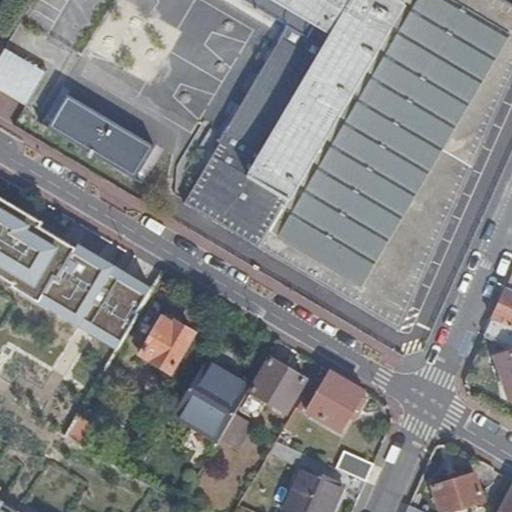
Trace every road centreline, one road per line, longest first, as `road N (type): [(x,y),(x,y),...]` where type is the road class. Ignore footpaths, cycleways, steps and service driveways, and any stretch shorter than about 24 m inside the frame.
road 1 (residential): [(0,148),(431,401)]
road 2 (residential): [(511,219),(431,401)]
road 3 (residential): [(431,401),(382,511)]
